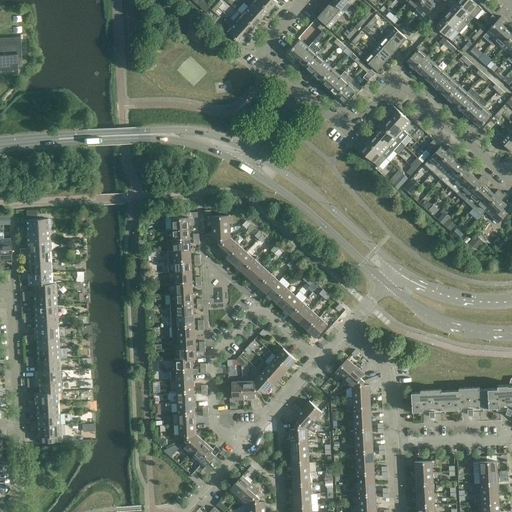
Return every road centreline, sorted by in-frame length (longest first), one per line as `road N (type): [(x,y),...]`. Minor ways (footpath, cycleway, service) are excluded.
road 1 (residential): [(304,94),(343,127),(355,127),(402,86),(511,179)]
road 2 (residential): [(246,439),(224,435),(214,422),(212,353),(259,306),(315,361)]
road 3 (secondary): [(400,269),(253,152)]
road 4 (secondary): [(244,166),(388,283)]
road 5 (residential): [(16,423),(11,292),(0,292)]
road 6 (secondary): [(388,283),(433,320),(511,333)]
road 7 (residential): [(394,443),(388,364),(348,328)]
road 8 (residential): [(302,0),(266,55),(304,94)]
